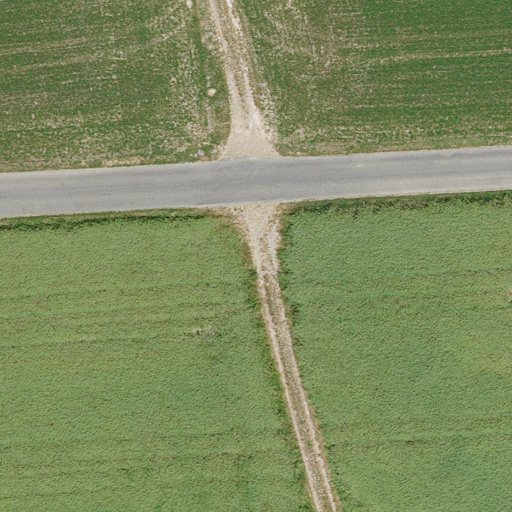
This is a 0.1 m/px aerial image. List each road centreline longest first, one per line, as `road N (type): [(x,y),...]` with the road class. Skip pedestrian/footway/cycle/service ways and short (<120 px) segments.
road 1 (track): [(214,0),(245,123),(239,175),(322,511)]
road 2 (unclassified): [(511,158),(0,190)]
